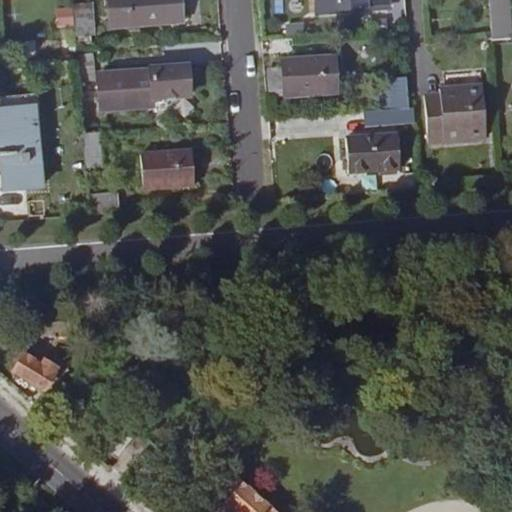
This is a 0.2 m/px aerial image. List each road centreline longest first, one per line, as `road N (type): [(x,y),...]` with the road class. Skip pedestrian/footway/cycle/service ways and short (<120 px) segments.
road 1 (residential): [(239,0),(252,177)]
road 2 (primary): [(98,511),(0,422)]
